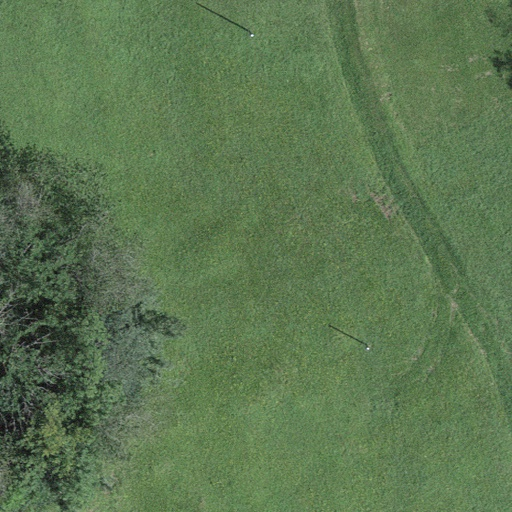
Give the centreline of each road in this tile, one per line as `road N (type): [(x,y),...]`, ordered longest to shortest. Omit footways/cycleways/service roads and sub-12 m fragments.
road 1 (track): [(391,401),(429,367),(444,261),(380,138),(349,51),(344,0)]
road 2 (track): [(444,261),(493,346),(511,398)]
